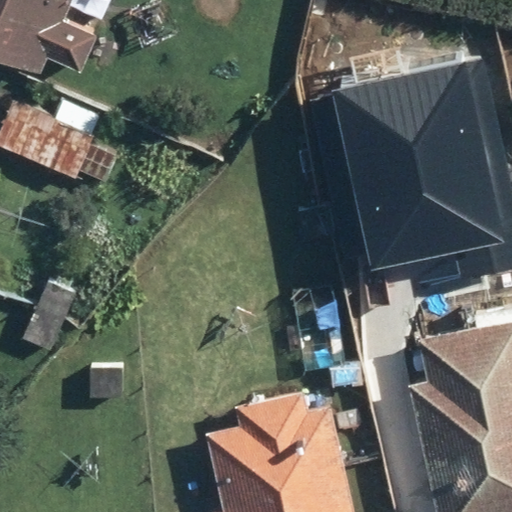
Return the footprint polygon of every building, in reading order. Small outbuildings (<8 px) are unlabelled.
[(93,64),(113,21),(76,4),(77,0),(0,0),(0,40),(49,63),(56,48),(93,64)] [(452,79),(432,84),(416,4),(325,23),(353,159),(464,136),(452,79)] [(0,87),(0,133),(83,170),(86,163),(117,176),(128,151),(95,137),(108,109),(65,91),(58,108),(2,83),(0,87)] [(356,189),(294,201),(300,235),(362,224),(356,189)] [(433,313),(405,319),(440,511),(511,511),(511,247),(424,264),(433,313)] [(83,280),(46,270),(28,335),(65,345),(83,280)] [(243,414),(212,420),(231,511),(367,511),(343,391),(320,396),(316,375),(239,391),(243,414)]
